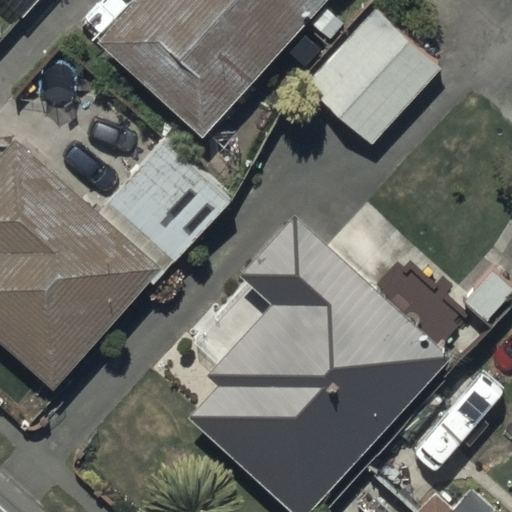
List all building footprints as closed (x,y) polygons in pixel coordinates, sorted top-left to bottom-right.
[(334,0),(154,0),(110,48),(209,137),(334,0)] [(441,54),(377,0),(371,0),(308,73),(376,131),(441,54)] [(169,150),(99,222),(165,285),(234,213),(169,150)] [(99,222),(21,151),(0,174),(0,346),(57,399),(165,285),(99,222)] [(284,511),(326,511),(458,366),(301,224),(247,283),(279,312),(213,384),(223,393),(191,428),(284,511)] [(470,316),(413,263),(386,292),(443,344),(470,316)] [(511,511),(511,507),(469,469),(450,491),(436,478),(405,511),(511,511)]
